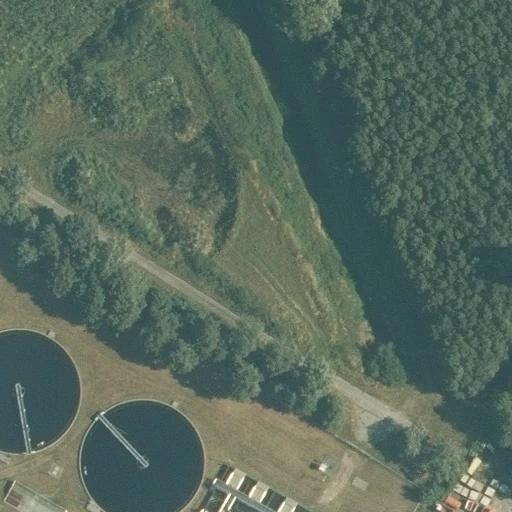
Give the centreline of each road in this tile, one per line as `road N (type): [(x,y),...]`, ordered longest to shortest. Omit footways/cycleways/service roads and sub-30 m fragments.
road 1 (unclassified): [(407,427),(0,173)]
road 2 (track): [(407,427),(432,381),(278,0)]
